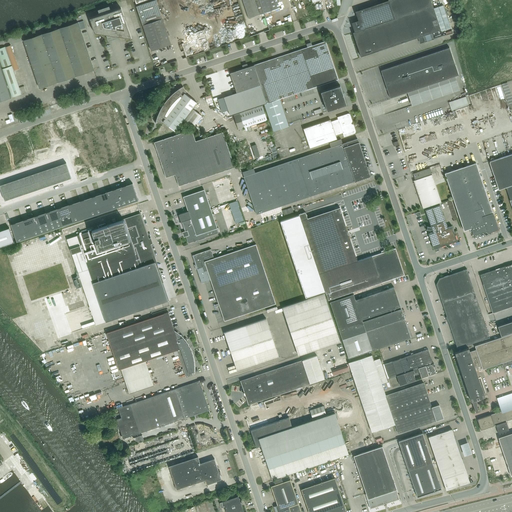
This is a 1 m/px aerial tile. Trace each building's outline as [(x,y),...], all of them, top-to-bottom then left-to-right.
[(155,0),(154,0),(136,6),(148,40),(151,51),(171,44),(169,40),(155,0)] [(259,0),(242,0),(248,18),(264,13),(259,0)] [(259,0),(264,13),(279,7),(276,0),(259,0)] [(358,20),(351,22),(355,32),(352,32),(360,57),(378,51),(383,49),(418,37),(419,42),(424,40),(424,42),(452,32),(451,28),(443,5),(433,8),(430,0),(388,0),(356,11),(355,11),(358,20)] [(90,19),(94,33),(106,35),(108,41),(119,37),(131,38),(121,8),(111,11),(109,6),(98,10),(99,15),(90,19)] [(78,22),(23,41),(39,88),(94,70),(81,30),(78,22)] [(237,93),(223,97),(224,97),(228,110),(230,115),(267,103),(279,99),(280,99),(288,96),(312,88),(330,82),(338,80),(325,41),(311,46),(308,47),(306,48),(288,54),(230,73),(230,74),(230,73),(235,88),(237,93)] [(21,94),(6,46),(0,48),(0,61),(12,97),(21,94)] [(407,92),(455,76),(458,75),(449,48),(381,70),(390,98),(407,92)] [(0,101),(11,98),(0,65),(0,101)] [(455,76),(407,92),(412,106),(460,90),(455,76)] [(346,105),(343,93),(340,85),(321,92),(327,111),(346,105)] [(170,96),(169,97),(165,102),(164,104),(163,106),(161,108),(160,110),(159,112),(158,114),(158,116),(157,117),(156,119),(156,121),(155,123),(156,123),(156,122),(163,124),(163,122),(175,131),(196,103),(185,94),(186,93),(183,87),(183,86),(181,87),(179,88),(178,90),(176,91),(175,92),(173,93),(172,94),(170,96)] [(451,111),(469,105),(466,97),(448,102),(451,111)] [(267,104),(264,104),(273,131),(278,130),(280,129),(289,126),(287,123),(279,99),(267,103),(267,104)] [(238,130),(267,120),(262,105),(234,115),(238,130)] [(192,128),(201,116),(193,109),(183,121),(192,128)] [(344,137),(355,133),(355,132),(353,125),(351,124),(352,121),(350,114),(348,114),(341,116),(342,120),(331,124),(330,120),(303,129),(310,148),(336,139),(335,136),(343,133),(344,137)] [(106,116),(98,119),(104,137),(112,134),(106,116)] [(98,119),(89,122),(95,140),(104,137),(98,119)] [(89,122),(80,125),(86,143),(95,140),(89,122)] [(80,125),(71,128),(77,146),(86,143),(80,125)] [(53,126),(48,127),(51,137),(56,135),(53,126)] [(48,127),(42,129),(45,139),(51,137),(48,127)] [(71,128),(62,131),(69,149),(77,146),(71,128)] [(42,129),(37,131),(40,141),(45,139),(42,129)] [(179,185),(234,167),(223,133),(195,142),(192,130),(155,143),(166,177),(175,174),(179,185)] [(37,131),(31,133),(34,142),(40,141),(37,131)] [(31,133),(25,135),(29,144),(34,142),(31,133)] [(112,134),(104,137),(110,155),(118,152),(112,134)] [(25,135),(20,137),(23,146),(29,144),(25,135)] [(56,135),(51,137),(54,146),(59,144),(56,135)] [(20,137),(14,139),(18,148),(23,146),(20,137)] [(51,137),(45,139),(48,148),(54,146),(51,137)] [(104,137),(95,140),(101,158),(110,155),(104,137)] [(14,139),(9,140),(12,150),(18,148),(14,139)] [(45,139),(40,141),(43,150),(48,148),(45,139)] [(357,139),(244,176),(243,177),(256,214),(354,182),(370,177),(370,176),(368,171),(366,168),(367,168),(358,143),(359,143),(357,139)] [(9,140),(3,142),(7,152),(12,150),(9,140)] [(95,140),(86,143),(92,161),(101,158),(95,140)] [(40,141),(34,142),(37,152),(43,150),(40,141)] [(34,142),(29,144),(32,154),(37,152),(34,142)] [(86,143),(77,146),(83,164),(92,161),(86,143)] [(29,144),(23,146),(26,155),(32,154),(29,144)] [(23,146),(18,148),(21,157),(26,155),(23,146)] [(77,146),(69,149),(75,167),(83,164),(77,146)] [(18,148),(12,150),(15,159),(21,157),(18,148)] [(12,150),(7,152),(10,161),(15,159),(12,150)] [(7,152),(1,154),(4,163),(10,161),(7,152)] [(511,153),(489,162),(499,189),(505,187),(511,206),(511,153)] [(444,173),(464,231),(471,228),(472,230),(471,230),(473,235),(487,231),(487,233),(498,229),(493,213),(492,213),(476,163),(444,173)] [(412,174),(415,180),(431,175),(429,168),(412,174)] [(433,205),(441,202),(432,175),(413,181),(422,209),(431,206),(433,205)] [(132,184),(112,191),(117,208),(138,201),(132,184)] [(188,243),(192,242),(218,233),(204,190),(184,197),(185,202),(188,211),(179,214),(181,219),(180,219),(181,222),(182,222),(185,231),(184,231),(188,243)] [(112,191),(91,198),(96,215),(117,208),(112,191)] [(91,198),(79,201),(85,219),(96,215),(91,198)] [(238,199),(230,202),(236,222),(244,219),(238,199)] [(457,218),(451,199),(447,201),(453,220),(457,218)] [(79,201),(68,205),(74,223),(85,219),(79,201)] [(68,205),(57,209),(62,226),(74,223),(68,205)] [(431,207),(425,210),(431,227),(427,226),(426,229),(430,230),(432,229),(433,232),(428,234),(433,249),(436,248),(457,241),(452,226),(447,227),(440,205),(433,207),(433,205),(431,206),(431,207)] [(280,221),(305,297),(325,291),(328,300),(404,276),(395,248),(385,252),(385,251),(381,252),(382,253),(364,259),(363,256),(356,259),(350,241),(346,228),(339,208),(340,208),(307,218),(305,212),(299,214),(299,215),(280,221)] [(57,209),(45,213),(51,230),(62,226),(57,209)] [(45,213),(34,217),(39,234),(51,230),(45,213)] [(76,236),(67,239),(96,325),(105,322),(106,321),(129,313),(131,313),(133,312),(150,307),(163,302),(168,300),(162,283),(153,258),(155,258),(150,244),(152,243),(150,239),(148,239),(140,214),(123,220),(121,220),(112,224),(109,225),(92,230),(77,236),(76,236)] [(34,217),(22,220),(28,238),(39,234),(34,217)] [(22,220),(11,224),(17,241),(28,238),(22,220)] [(353,226),(346,228),(350,241),(357,239),(353,226)] [(0,247),(14,242),(9,228),(0,231),(0,247)] [(36,251),(34,271),(37,272),(63,260),(61,254),(57,254),(58,246),(55,247),(55,246),(55,252),(53,252),(52,248),(52,245),(49,245),(49,242),(51,242),(51,240),(54,239),(50,238),(54,237),(55,233),(50,233),(29,242),(30,243),(36,243),(36,251)] [(224,321),(245,314),(275,304),(271,290),(256,244),(214,258),(211,249),(192,256),(201,283),(210,280),(219,305),(224,321)] [(485,290),(489,303),(487,304),(489,308),(490,307),(492,313),(511,306),(511,263),(511,264),(510,264),(510,265),(509,265),(508,265),(507,266),(507,265),(503,266),(503,267),(496,269),(496,268),(494,269),(494,270),(493,270),(492,271),(492,270),(491,271),(480,275),(485,290)] [(436,284),(456,346),(457,348),(489,338),(466,269),(462,271),(439,278),(436,284)] [(78,276),(73,278),(76,288),(81,287),(78,276)] [(384,290),(355,300),(353,294),(330,302),(338,327),(339,329),(342,328),(345,327),(353,325),(362,321),(362,319),(388,311),(400,306),(395,292),(395,290),(394,287),(384,290)] [(282,307),(298,355),(340,341),(324,293),(288,305),(282,307)] [(339,329),(342,339),(349,358),(368,352),(371,351),(372,350),(379,348),(411,337),(407,328),(406,323),(401,309),(388,313),(362,321),(353,325),(345,327),(342,328),(339,329)] [(121,369),(129,394),(154,385),(146,361),(177,350),(186,377),(190,376),(193,375),(192,372),(194,372),(194,370),(194,369),(194,367),(194,366),(194,365),(194,363),(194,362),(194,360),(193,359),(193,357),(193,356),(192,355),(192,353),(191,352),(191,351),(190,349),(190,348),(188,346),(188,344),(187,343),(186,342),(185,341),(184,340),(183,339),(182,338),(177,339),(168,313),(168,312),(106,333),(119,370),(121,369)] [(224,332),(237,370),(278,356),(266,318),(224,332)] [(468,348),(455,353),(469,394),(470,397),(470,398),(471,401),(472,401),(477,399),(487,396),(487,395),(484,396),(478,379),(477,378),(475,372),(474,368),(481,366),(482,370),(484,369),(511,360),(511,363),(511,333),(474,346),(476,350),(469,352),(468,349),(468,348)] [(428,349),(421,352),(429,376),(436,373),(436,372),(435,371),(434,366),(435,366),(435,364),(434,363),(433,364),(428,349)] [(419,372),(421,378),(429,376),(421,352),(413,354),(419,372)] [(407,383),(416,380),(414,373),(419,372),(413,354),(399,359),(407,383)] [(248,405),(320,380),(324,379),(324,378),(325,378),(325,377),(324,377),(316,355),(291,364),(240,381),(248,405)] [(370,355),(348,362),(372,432),(395,424),(398,433),(429,423),(444,418),(439,404),(432,407),(423,383),(386,395),(382,384),(388,382),(386,377),(380,358),(374,360),(372,355),(370,355)] [(407,383),(399,359),(392,361),(397,376),(400,385),(407,383)] [(397,376),(392,361),(385,364),(389,378),(397,376)] [(121,418),(116,419),(118,424),(119,428),(120,429),(122,433),(121,433),(122,435),(121,436),(121,437),(122,436),(123,439),(123,438),(124,438),(125,439),(128,437),(140,433),(155,428),(174,421),(183,419),(184,418),(192,415),(202,412),(209,410),(206,403),(205,400),(202,391),(201,388),(201,387),(199,382),(199,381),(192,383),(118,408),(118,409),(120,408),(123,417),(121,418)] [(313,420),(326,415),(323,406),(310,410),(313,420)] [(348,455),(338,422),(334,411),(328,413),(328,415),(292,427),(289,417),(250,430),(256,447),(261,446),(272,480),(348,455)] [(502,411),(490,415),(477,419),(481,430),(494,426),(496,425),(498,434),(509,430),(502,411)] [(446,490),(456,487),(469,483),(452,429),(428,437),(446,490)] [(511,432),(498,437),(511,476),(511,475),(511,432)] [(432,462),(423,433),(398,441),(399,444),(401,448),(415,491),(418,498),(442,490),(432,462)] [(469,444),(461,446),(465,458),(473,455),(469,444)] [(386,503),(399,499),(397,493),(398,493),(382,446),(353,456),(366,494),(365,494),(370,508),(383,504),(384,506),(385,505),(386,505),(386,503)] [(198,456),(194,458),(169,466),(176,489),(205,480),(206,485),(221,480),(220,475),(220,473),(219,470),(217,471),(216,469),(219,468),(218,467),(217,466),(214,458),(200,463),(198,456)] [(308,511),(344,511),(346,511),(335,477),(301,489),(308,511)] [(290,480),(271,486),(273,495),(274,496),(275,500),(277,505),(273,507),(274,507),(275,511),(301,511),(290,480)] [(238,511),(243,511),(242,508),(238,497),(219,503),(221,508),(225,506),(227,511),(238,511)]
